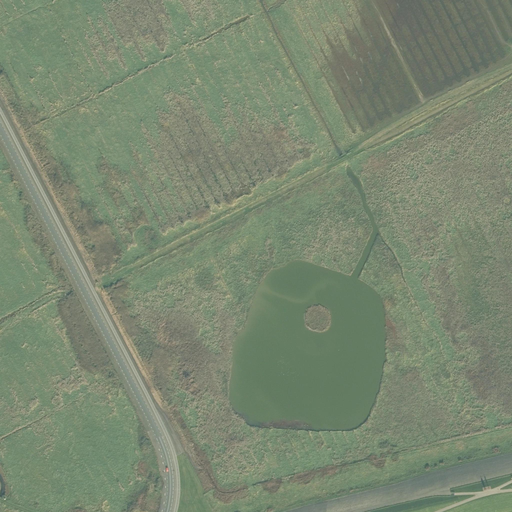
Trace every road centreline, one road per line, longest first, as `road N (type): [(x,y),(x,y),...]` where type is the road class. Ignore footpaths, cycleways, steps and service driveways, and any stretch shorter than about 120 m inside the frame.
road 1 (primary): [(166,511),(163,447),(0,128)]
road 2 (track): [(92,290),(348,157)]
